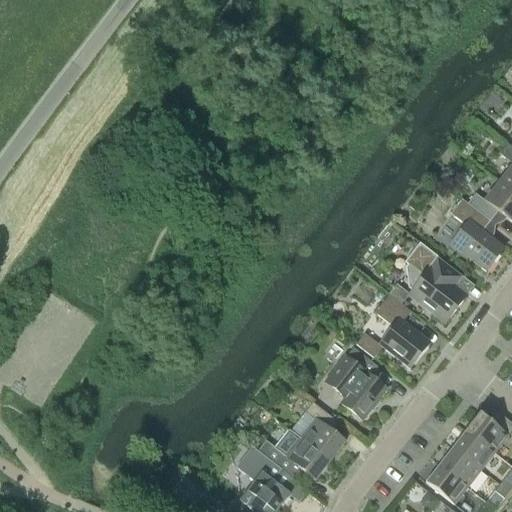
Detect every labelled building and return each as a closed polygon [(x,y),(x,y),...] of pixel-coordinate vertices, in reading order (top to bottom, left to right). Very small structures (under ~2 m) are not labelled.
[(511,166),(511,168),(499,185),(511,195),(511,149),(506,145),(498,156),(511,166)] [(475,196),(467,206),(489,223),(497,213),(511,225),(511,195),(499,185),(485,203),(475,196)] [(489,223),(467,206),(461,202),(450,216),(465,228),(449,248),(469,263),(470,262),(485,274),(503,250),(482,233),(489,223)] [(420,247),(407,263),(410,265),(408,268),(409,289),(412,292),(408,297),(444,326),(466,297),(454,288),(460,279),(420,247)] [(409,370),(428,345),(402,324),(410,314),(388,296),(373,314),(392,329),(379,346),(409,370)] [(345,400),(340,406),(362,422),(386,391),(370,379),(377,369),(354,351),(347,361),(346,360),(328,383),(337,389),(334,392),(345,400)] [(314,422),(300,441),(329,463),(343,444),(328,432),(335,423),(312,404),(304,414),(314,422)] [(465,434),(494,456),(511,432),(511,426),(496,414),(488,423),(479,416),(465,434)] [(257,453),(267,461),(291,479),(299,470),(314,482),(329,463),(300,441),(289,432),(274,451),(264,443),(257,453)] [(452,451),(480,473),(494,456),(465,434),(452,451)] [(282,491),(291,479),(267,461),(257,453),(252,449),(235,470),(253,484),(239,503),(249,511),(277,511),(289,497),(282,491)] [(480,473),(452,451),(439,468),(467,490),(480,473)] [(467,490),(439,468),(425,485),(453,507),(467,490)] [(509,495),(511,490),(511,487),(504,481),(499,487),(509,495)] [(509,495),(499,487),(494,493),(504,501),(509,495)] [(193,491),(186,500),(196,507),(202,498),(193,491)] [(428,511),(432,511),(439,504),(428,495),(420,504),(420,505),(428,511)]
